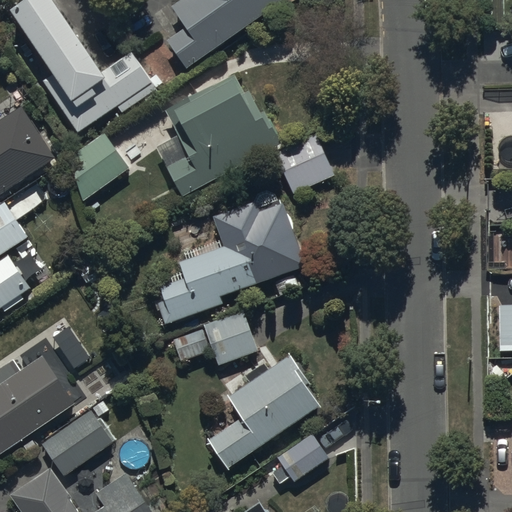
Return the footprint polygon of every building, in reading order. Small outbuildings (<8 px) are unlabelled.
[(134,52),(108,70),(58,0),(33,0),(17,11),(59,73),(46,81),(81,132),(119,106),(125,114),(147,99),(148,102),(161,93),(158,89),(165,85),(158,75),(152,79),(134,52)] [(167,40),(187,69),(286,0),(182,0),(171,8),(185,28),(167,40)] [(169,168),(184,197),(285,144),(265,108),(260,110),(249,89),(244,91),(235,75),(168,110),(192,156),(169,168)] [(23,107),(0,121),(0,195),(56,159),(23,107)] [(72,156),(85,201),(132,168),(106,131),(72,156)] [(336,177),(320,133),(277,149),(293,193),(336,177)] [(302,290),(295,271),(307,267),(282,194),(215,217),(226,248),(181,263),(187,280),(162,288),(166,301),(158,303),(165,325),(225,305),(221,296),(272,279),(278,298),(302,290)] [(8,202),(0,207),(0,255),(30,237),(8,202)] [(0,323),(1,323),(0,321),(0,311),(35,288),(13,255),(0,263),(0,323)] [(63,281),(19,307),(42,345),(75,325),(75,323),(85,317),(63,281)] [(259,351),(245,310),(206,323),(219,365),(259,351)] [(203,330),(174,339),(181,362),(210,352),(203,330)] [(0,456),(79,404),(47,355),(23,371),(16,360),(0,370),(0,456)] [(230,468),(320,407),(309,391),(315,387),(294,356),(271,371),(265,362),(246,375),(250,381),(229,395),(244,417),(211,439),(230,468)] [(94,410),(44,444),(66,477),(116,443),(94,410)] [(314,433),(280,456),(283,462),(270,471),(279,484),(291,476),(296,483),(331,458),(314,433)] [(82,511),(55,469),(14,495),(24,511),(152,511),(128,474),(97,494),(106,508),(99,511),(82,511)]
